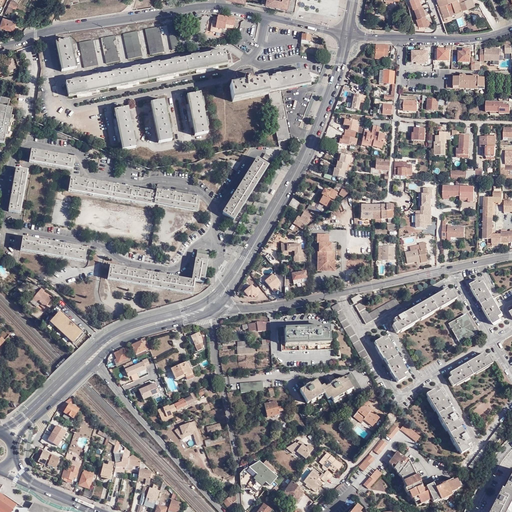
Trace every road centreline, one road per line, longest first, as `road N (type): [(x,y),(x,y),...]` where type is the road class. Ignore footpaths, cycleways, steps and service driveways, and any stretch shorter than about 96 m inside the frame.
road 1 (residential): [(347,34),(205,8),(94,23),(0,47)]
road 2 (residential): [(217,300),(258,307),(511,255)]
road 3 (secondary): [(217,300),(300,163),(347,34)]
road 4 (residential): [(206,308),(239,511)]
road 5 (residential): [(91,358),(222,511)]
road 6 (residential): [(308,511),(395,417)]
road 7 (secondary): [(91,358),(120,334),(206,308)]
